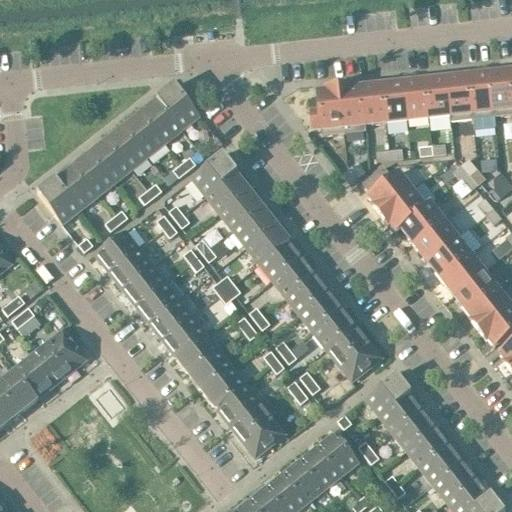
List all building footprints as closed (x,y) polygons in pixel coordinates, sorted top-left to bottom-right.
[(511,118),(511,96),(510,74),(488,77),(493,120),(511,118)] [(494,130),(493,120),(488,77),(467,79),(471,123),(473,133),(494,130)] [(471,123),(467,79),(445,81),(450,125),(471,123)] [(450,125),(445,81),(424,84),(428,121),(449,119),(449,125),(450,125)] [(428,121),(424,84),(402,86),(406,124),(428,121)] [(406,124),(402,86),(381,88),(385,126),(406,124)] [(181,134),(199,120),(174,88),(156,102),(181,134)] [(385,126),(381,88),(359,91),(364,134),(365,134),(364,128),(385,126)] [(350,92),(350,89),(338,90),(343,137),(364,134),(359,91),(350,92)] [(343,137),(338,90),(325,92),(326,94),(316,95),(318,116),(309,117),(311,134),(320,133),(320,139),(343,137)] [(181,134),(156,102),(155,103),(157,104),(140,117),(164,147),(181,134)] [(164,147),(140,117),(123,131),(147,160),(164,147)] [(147,160),(123,131),(106,144),(130,174),(147,160)] [(221,148),(215,141),(207,147),(213,155),(221,148)] [(130,174),(106,144),(89,157),(113,187),(130,174)] [(432,159),(445,157),(444,148),(431,149),(432,159)] [(432,159),(431,149),(418,151),(419,160),(432,159)] [(389,164),(402,162),(401,153),(388,154),(389,164)] [(389,164),(388,154),(375,156),(376,165),(389,164)] [(113,187),(89,157),(72,171),(96,201),(113,187)] [(237,176),(222,158),(191,182),(205,201),(237,176)] [(195,169),(189,161),(180,168),(186,176),(195,169)] [(460,169),(468,179),(476,173),(467,163),(460,169)] [(357,182),(365,176),(357,166),(349,172),(357,182)] [(186,176),(180,168),(172,175),(178,182),(186,176)] [(461,186),(468,179),(460,169),(452,176),(461,186)] [(397,176),(391,181),(383,170),(361,187),(370,198),(367,199),(374,207),(372,209),(379,219),(411,194),(397,176)] [(96,201),(72,171),(56,184),(55,182),(54,182),(79,214),(96,201)] [(357,182),(349,172),(342,178),(349,188),(357,182)] [(477,189),(479,187),(484,183),(476,173),(468,179),(477,189)] [(250,193),(237,176),(205,201),(218,218),(250,193)] [(502,201),(511,192),(511,191),(500,176),(499,177),(502,201)] [(500,202),(502,201),(499,177),(492,183),(494,195),(500,202)] [(469,195),(477,189),(468,179),(461,186),(469,195)] [(79,214),(54,182),(36,197),(61,228),(79,214)] [(161,196),(155,188),(146,195),(152,202),(161,196)] [(263,210),(250,193),(218,218),(232,235),(263,210)] [(424,210),(411,194),(379,219),(387,229),(389,227),(395,234),(429,207),(429,206),(424,210)] [(152,202),(146,195),(138,201),(144,209),(152,202)] [(492,213),(484,203),(476,209),(485,219),(492,213)] [(447,220),(442,224),(429,207),(395,234),(395,235),(400,231),(413,247),(447,220)] [(182,218),(175,210),(168,216),(174,224),(182,218)] [(276,228),(263,210),(232,235),(245,252),(276,228)] [(500,223),(492,213),(485,219),(493,229),(500,223)] [(118,229),(127,222),(121,215),(112,221),(118,229)] [(189,227),(182,218),(174,224),(181,233),(189,227)] [(170,228),(163,219),(156,226),(162,234),(170,228)] [(461,237),(447,220),(413,247),(426,264),(461,237)] [(118,229),(112,221),(104,228),(110,236),(118,229)] [(176,236),(170,228),(162,234),(169,242),(176,236)] [(290,245),(276,228),(245,252),(259,269),(290,245)] [(138,253),(124,235),(94,259),(108,276),(138,253)] [(457,242),(461,238),(461,237),(426,264),(440,281),(469,258),(457,242)] [(86,242),(77,249),(83,257),(92,250),(86,242)] [(209,253),(202,244),(194,250),(201,259),(209,253)] [(303,262),(290,245),(259,269),(272,286),(303,262)] [(151,270),(138,253),(108,276),(122,293),(151,270)] [(215,261),(209,253),(201,259),(208,267),(215,261)] [(0,276),(10,268),(0,254),(0,276)] [(196,262),(190,254),(182,260),(189,268),(196,262)] [(483,275),(469,258),(440,281),(453,298),(483,275)] [(203,271),(196,262),(189,268),(195,277),(203,271)] [(316,279),(303,262),(272,286),(285,303),(316,279)] [(165,287),(151,270),(122,293),(135,310),(165,287)] [(496,292),(483,275),(453,298),(466,315),(496,292)] [(329,296),(316,279),(285,303),(299,320),(329,296)] [(233,289),(226,280),(219,286),(225,295),(233,289)] [(225,295),(219,286),(211,292),(218,300),(225,295)] [(178,304),(165,287),(135,310),(148,327),(178,304)] [(232,303),(239,297),(233,289),(225,295),(232,303)] [(511,305),(509,308),(496,292),(466,315),(472,323),(470,324),(477,334),(511,306),(511,305)] [(232,303),(225,295),(218,300),(225,309),(232,303)] [(342,313),(329,296),(299,320),(312,337),(342,313)] [(24,307),(18,299),(9,306),(15,314),(24,307)] [(192,321),(178,304),(148,327),(162,345),(192,321)] [(15,314),(9,306),(1,313),(7,320),(15,314)] [(511,335),(511,306),(477,334),(485,344),(487,342),(493,350),(511,335)] [(25,326),(33,319),(28,312),(19,319),(25,326)] [(262,321),(255,312),(248,318),(255,327),(262,321)] [(356,330),(342,313),(312,337),(325,354),(340,342),(356,330)] [(25,326),(19,319),(11,325),(17,333),(25,326)] [(205,338),(192,321),(162,345),(175,362),(205,338)] [(261,335),(269,329),(262,321),(255,327),(261,335)] [(250,330),(243,322),(236,328),(242,336),(250,330)] [(242,336),(249,345),(257,339),(250,330),(242,336)] [(380,362),(356,330),(340,342),(365,374),(380,362)] [(74,349),(62,334),(30,359),(42,374),(74,349)] [(218,355),(205,338),(175,362),(189,379),(218,355)] [(365,374),(340,342),(325,354),(351,386),(365,374)] [(511,374),(511,345),(498,356),(505,364),(502,366),(510,375),(511,374)] [(289,354),(282,346),(275,352),(281,360),(289,354)] [(86,364),(74,349),(42,374),(53,389),(86,364)] [(281,360),(288,369),(296,363),(289,354),(281,360)] [(232,372),(218,355),(189,379),(202,395),(232,372)] [(277,364),(270,356),(262,362),(269,370),(277,364)] [(53,389),(42,374),(30,359),(13,372),(36,402),(53,389)] [(269,370),(276,379),(283,373),(277,364),(269,370)] [(36,402),(13,372),(0,382),(0,391),(19,416),(36,402)] [(245,389),(232,372),(202,395),(215,412),(245,389)] [(313,385),(306,376),(298,382),(305,391),(313,385)] [(410,396),(396,378),(365,403),(378,421),(410,396)] [(319,393),(313,385),(305,391),(312,399),(319,393)] [(300,394),(294,386),(286,392),(293,400),(300,394)] [(259,406),(245,389),(215,412),(229,430),(244,418),(259,406)] [(19,416),(0,391),(0,426),(2,429),(19,416)] [(293,400),(299,409),(307,403),(300,394),(293,400)] [(422,414),(409,398),(410,396),(378,421),(392,438),(422,414)] [(269,450),(284,438),(259,406),(244,418),(269,450)] [(435,431),(422,414),(392,438),(406,455),(435,431)] [(269,450),(244,418),(229,430),(254,461),(269,450)] [(343,434),(351,428),(344,420),(336,426),(343,434)] [(449,448),(435,431),(406,455),(419,472),(449,448)] [(358,466),(334,436),(317,450),(340,480),(358,466)] [(371,454),(365,446),(357,452),(364,460),(371,454)] [(462,465),(449,448),(419,472),(432,489),(462,465)] [(340,480),(317,450),(300,464),(323,493),(340,480)] [(370,469),(378,463),(371,454),(364,460),(370,469)] [(323,493),(300,464),(283,477),(306,507),(323,493)] [(476,482),(462,465),(432,489),(446,506),(476,482)] [(299,511),(306,507),(283,477),(266,490),(282,511),(299,511)] [(398,488),(391,480),(384,486),(391,494),(398,488)] [(473,511),(491,498),(490,497),(488,498),(476,482),(446,506),(450,511),(473,511)] [(391,494),(397,503),(405,497),(398,488),(391,494)] [(282,511),(266,490),(249,504),(255,511),(282,511)] [(373,505),(367,497),(359,504),(365,511),(373,505)] [(501,511),(491,498),(473,511),(501,511)]
